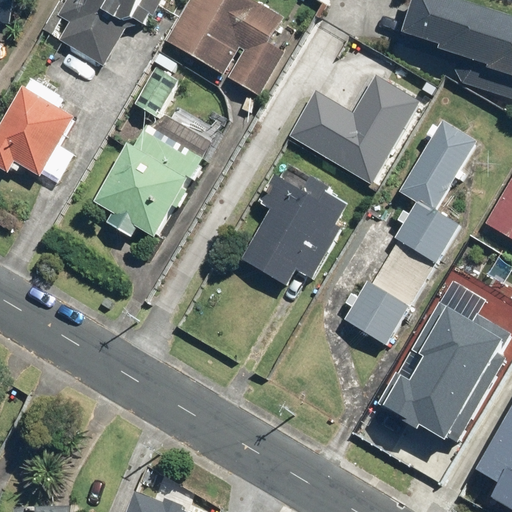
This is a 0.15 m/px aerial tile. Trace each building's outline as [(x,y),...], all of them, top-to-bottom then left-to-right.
[(17,0),(0,0),(0,23),(14,25),(17,0)] [(141,38),(162,0),(67,0),(46,38),(102,70),(125,30),(141,38)] [(291,23),(252,0),(196,0),(169,45),(265,104),(293,58),(276,47),(291,23)] [(309,0),(326,11),(330,0),(309,0)] [(465,89),(511,103),(511,19),(449,0),(415,0),(399,52),(453,69),(465,89)] [(184,87),(161,72),(139,106),(162,121),(184,87)] [(291,136),(370,183),(419,101),(377,76),(354,114),(317,92),(291,136)] [(82,123),(61,110),(67,99),(36,80),(0,139),(0,168),(14,177),(20,166),(47,182),(49,178),(62,186),(80,156),(67,149),(82,123)] [(219,145),(168,116),(158,132),(154,130),(140,153),(133,149),(100,207),(117,217),(111,227),(138,242),(144,232),(163,243),(219,145)] [(424,203),(440,213),(483,145),(448,123),(443,131),(439,128),(433,137),(438,140),(406,191),(424,203)] [(308,194),(282,178),(265,205),(278,213),(247,261),(293,290),(303,274),(316,282),(347,233),(342,230),(354,210),(334,197),(337,192),(317,180),(308,194)] [(511,179),(486,223),(511,238),(511,179)] [(404,243),(442,266),(465,229),(440,213),(424,203),(415,218),(409,214),(403,224),(410,228),(401,241),(404,243)] [(442,266),(404,243),(376,287),(414,310),(442,266)] [(416,311),(414,310),(376,287),(373,285),(364,301),(357,297),(351,306),(358,310),(350,323),(392,349),(416,311)] [(511,319),(511,285),(497,310),(511,319)] [(438,301),(382,401),(452,441),(511,336),(511,333),(476,313),(472,320),(438,301)] [(492,498),(511,509),(511,406),(477,468),(502,482),(492,498)] [(135,493),(127,511),(184,511),(179,510),(181,505),(166,500),(164,504),(135,493)]
